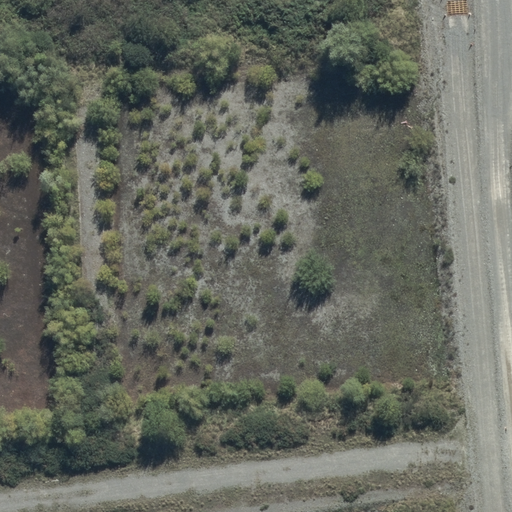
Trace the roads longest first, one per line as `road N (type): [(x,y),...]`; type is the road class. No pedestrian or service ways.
road 1 (residential): [(511,449),(3,511)]
road 2 (residential): [(481,0),(511,228)]
